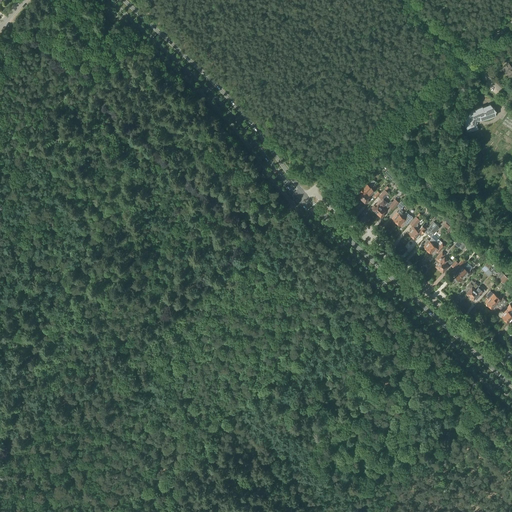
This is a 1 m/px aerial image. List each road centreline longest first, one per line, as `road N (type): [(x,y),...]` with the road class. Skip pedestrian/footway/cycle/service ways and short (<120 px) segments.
road 1 (unknown): [(65,0),(74,27),(72,92),(98,137),(152,163),(269,263),(338,353),(424,415),(430,450),(364,511)]
road 2 (track): [(511,464),(21,2)]
road 3 (track): [(342,302),(95,511)]
road 4 (primary): [(298,197),(511,399)]
road 5 (primary): [(511,386),(306,196)]
road 6 (primary): [(109,0),(210,92),(298,197)]
road 7 (primary): [(306,196),(232,102),(123,0)]
road 8 (residential): [(511,370),(311,191)]
road 9 (unclassified): [(311,191),(511,20)]
road 10 (unknown): [(240,242),(113,269),(89,301),(65,315),(45,370)]
road 11 (unknown): [(316,195),(511,38)]
road 12 (track): [(129,336),(289,200)]
road 13 (track): [(335,511),(480,380)]
road 14 (track): [(0,220),(126,338)]
road 15 (track): [(0,445),(129,336)]
road 16 (unknown): [(66,389),(88,470),(125,486),(134,511)]
road 17 (track): [(213,412),(318,511)]
